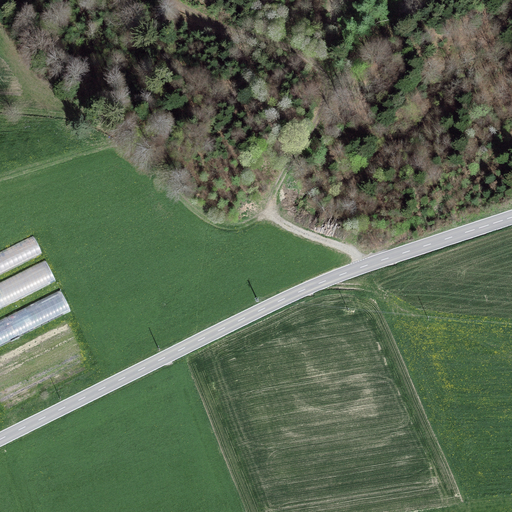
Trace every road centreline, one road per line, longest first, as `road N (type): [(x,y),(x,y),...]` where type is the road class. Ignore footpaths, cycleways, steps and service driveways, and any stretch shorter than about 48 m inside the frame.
road 1 (tertiary): [(511,216),(339,274),(0,438)]
road 2 (track): [(0,110),(73,116),(102,127),(215,224),(265,217),(349,247),(370,263)]
road 3 (track): [(265,217),(324,104),(324,79),(292,47),(212,27),(162,0)]
